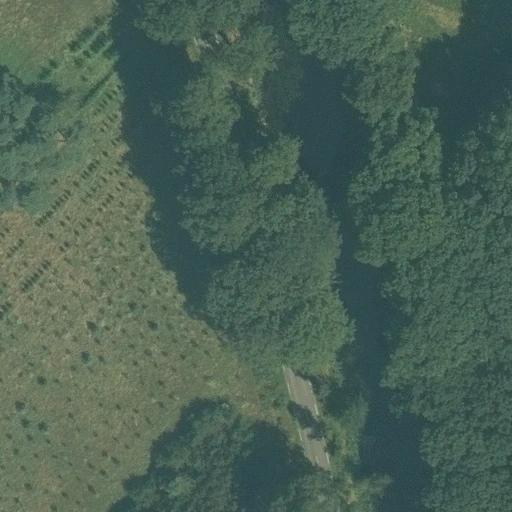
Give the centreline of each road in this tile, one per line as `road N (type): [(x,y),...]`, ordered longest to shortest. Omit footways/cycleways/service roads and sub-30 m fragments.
road 1 (secondary): [(326,511),(188,0)]
road 2 (unclassified): [(478,511),(385,146)]
